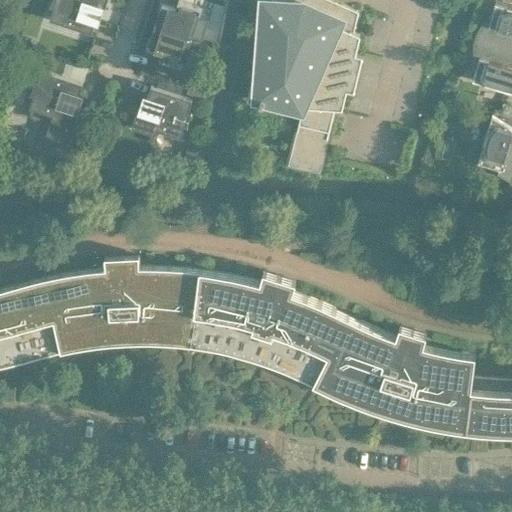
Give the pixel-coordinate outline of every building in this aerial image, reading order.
[(52,0),(53,0),(52,2),(51,3),(50,4),(51,5),(52,4),(54,5),(50,18),(91,32),(99,7),(104,8),(107,0),(52,0)] [(178,0),(176,7),(162,2),(155,24),(193,36),(202,7),(180,0),(178,0)] [(333,0),(271,0),(270,6),(264,5),(261,43),(261,42),(247,99),(301,112),(297,131),(306,133),(308,126),(327,131),(326,138),(327,138),(335,107),(342,108),(347,89),(354,90),(362,55),(356,53),(360,34),(354,31),(358,11),(335,1),(333,0)] [(511,6),(495,1),(489,22),(485,21),(484,22),(477,34),(476,38),(511,48),(511,6)] [(202,39),(193,36),(155,24),(147,47),(162,51),(159,59),(163,60),(160,70),(179,76),(183,66),(192,69),(202,39)] [(511,48),(476,38),(475,42),(474,55),(474,57),(479,58),(472,79),(511,90),(511,48)] [(75,107),(79,95),(83,82),(76,80),(78,72),(65,68),(63,76),(30,65),(29,66),(27,68),(29,70),(31,73),(32,76),(33,79),(33,82),(33,85),(32,88),(31,91),(29,93),(30,94),(31,93),(33,94),(29,106),(31,107),(30,110),(30,112),(30,114),(30,115),(32,117),(32,118),(33,118),(35,119),(37,119),(39,118),(40,118),(41,117),(42,116),(43,115),(44,111),(52,114),(45,136),(71,145),(81,116),(78,115),(80,108),(75,107)] [(200,97),(202,87),(190,83),(187,93),(200,97)] [(151,85),(147,97),(143,109),(138,107),(132,125),(155,133),(157,128),(180,136),(184,123),(187,124),(187,125),(188,125),(188,124),(188,122),(188,120),(188,119),(189,117),(190,116),(190,114),(192,112),(191,111),(191,112),(188,111),(192,98),(151,85)] [(511,125),(492,113),(490,120),(478,161),(499,167),(497,172),(499,172),(510,179),(511,179),(511,132),(511,133),(511,131),(511,125)] [(124,265),(109,266),(114,341),(140,340),(153,340),(166,341),(177,341),(190,343),(203,345),(215,347),(228,350),(241,353),(251,356),(272,283),(260,280),(259,279),(244,276),(218,270),(200,268),(198,268),(195,267),(190,267),(187,266),(167,265),(156,264),(140,264),(139,264),(124,265)] [(0,365),(4,365),(19,361),(50,352),(61,350),(74,347),(86,345),(112,341),(114,341),(109,266),(105,266),(104,266),(89,268),(63,272),(47,275),(40,277),(35,278),(32,279),(1,287),(0,287),(0,365)] [(272,283),(251,356),(253,356),(268,361),(278,365),(292,370),(303,376),(304,376),(327,387),(329,388),(355,400),(370,405),(390,412),(403,415),(418,363),(424,343),(426,332),(399,324),(396,334),(386,330),(374,326),(359,319),(336,307),(323,301),(308,296),(294,290),(293,290),(272,283)] [(418,363),(403,415),(405,416),(420,420),(446,425),(462,427),(478,429),(494,430),(509,431),(511,430),(511,376),(508,377),(499,376),(490,376),(481,375),(473,374),(475,353),(431,344),(424,343),(418,363)]
